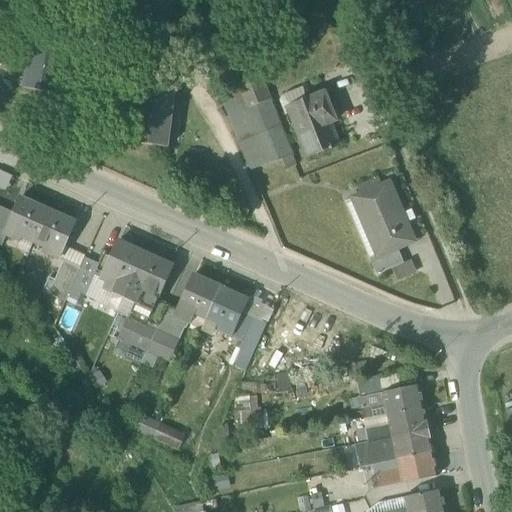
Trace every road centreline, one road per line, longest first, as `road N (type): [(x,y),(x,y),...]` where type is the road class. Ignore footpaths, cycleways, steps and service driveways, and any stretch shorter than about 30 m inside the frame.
road 1 (residential): [(458,345),(0,143)]
road 2 (residential): [(458,345),(493,511)]
